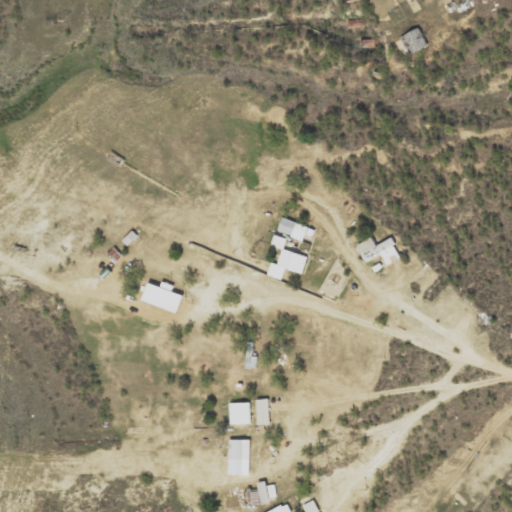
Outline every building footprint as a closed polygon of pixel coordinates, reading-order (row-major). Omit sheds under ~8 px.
[(411,55),(429,46),(420,27),(402,36),(411,55)] [(277,231),(302,242),(308,227),(283,216),(277,231)] [(283,280),(286,269),(302,274),(308,256),(284,249),(287,239),(275,236),(272,247),(279,249),(271,277),(283,280)] [(401,259),(392,238),(376,246),(373,238),(356,246),(363,262),(380,254),(383,261),(372,266),(375,271),(401,259)] [(220,266),(197,255),(189,271),(213,282),(220,266)] [(318,292),(335,300),(350,271),(333,262),(318,292)] [(161,286),(150,282),(143,301),(178,314),(184,295),(173,291),(175,286),(162,281),(161,286)] [(257,399),(258,425),(270,425),(269,399),(257,399)] [(230,424),(251,424),(251,402),(230,402),(230,424)] [(250,438),(229,438),(229,465),(250,465),(250,438)] [(290,511),(286,503),(265,511),(290,511)]
